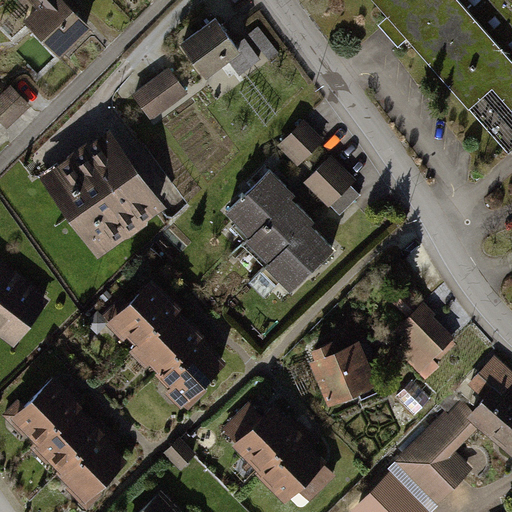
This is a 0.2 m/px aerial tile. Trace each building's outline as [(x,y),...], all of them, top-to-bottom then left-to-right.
[(19,0),(24,5),(18,11),(60,56),(94,24),(71,0),(19,0)] [(511,0),(376,0),(510,149),(511,147),(511,0)] [(209,19),(178,42),(200,70),(230,47),(209,19)] [(247,30),(266,57),(281,46),(262,19),(247,30)] [(131,93),(145,114),(180,91),(166,70),(131,93)] [(0,112),(11,124),(36,101),(15,79),(0,92),(0,112)] [(300,120),(277,137),(294,160),(318,144),(300,120)] [(108,131),(45,175),(100,253),(162,210),(108,131)] [(270,169),(230,209),(254,234),(291,198),(294,194),(270,169)] [(339,172),(317,192),(337,213),(358,194),(339,172)] [(254,234),(251,237),(275,262),(311,225),(315,222),(291,198),(254,234)] [(275,262),(271,265),(296,289),(336,250),(311,225),(275,262)] [(0,267),(0,327),(16,340),(45,301),(0,267)] [(156,282),(116,322),(140,346),(177,310),(180,306),(156,282)] [(405,330),(435,368),(472,340),(442,301),(405,330)] [(140,346),(137,350),(161,374),(197,338),(201,334),(177,310),(140,346)] [(161,374),(157,378),(182,402),(222,362),(197,338),(161,374)] [(318,361),(316,362),(329,394),(369,378),(362,360),(372,356),(374,350),(371,345),(365,342),(341,352),(337,342),(314,351),(318,361)] [(452,449),(479,420),(511,448),(511,395),(504,389),(511,379),(511,374),(494,357),(482,372),(497,386),(475,413),(451,390),(439,402),(451,414),(403,460),(439,497),(469,466),(452,449)] [(58,378),(18,418),(43,442),(79,406),(83,402),(58,378)] [(250,430),(236,444),(263,471),(298,436),(300,433),(273,406),(263,416),(251,404),(237,418),(250,430)] [(43,442),(39,446),(64,470),(100,434),(103,430),(79,406),(43,442)] [(64,470),(60,473),(84,498),(124,458),(100,434),(64,470)] [(335,473),(298,436),(263,471),(262,472),(286,496),(307,476),(320,489),(335,473)] [(390,476),(357,509),(359,511),(425,511),(426,511),(390,476)] [(181,511),(163,494),(144,511),(181,511)]
